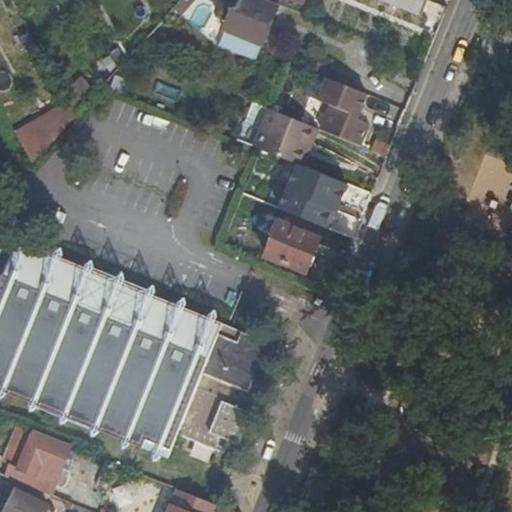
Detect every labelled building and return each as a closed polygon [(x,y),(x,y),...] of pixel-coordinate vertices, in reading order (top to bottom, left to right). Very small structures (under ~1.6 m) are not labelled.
[(197,0),(181,0),(169,15),(178,18),(181,19),(197,0)] [(217,12),(219,17),(229,20),(225,31),(263,47),(279,7),(260,0),(244,0),(239,13),(223,7),(219,9),(217,12)] [(381,0),(421,17),(427,1),(425,0),(381,0)] [(181,19),(178,18),(173,31),(190,37),(196,25),(193,24),(181,19)] [(322,131),(361,146),(371,121),(383,127),(391,105),(387,103),(362,93),(328,79),(319,101),(331,106),(322,131)] [(511,90),(511,84),(498,79),(494,88),(510,95),(511,90)] [(362,93),(387,103),(393,90),(368,80),(362,93)] [(159,82),(155,94),(180,102),(184,90),(159,82)] [(68,104),(16,132),(33,163),(75,117),(68,104)] [(268,108),(253,145),(262,149),(302,166),(317,128),(268,108)] [(321,238),(282,222),(267,257),(307,273),(321,238)] [(245,428),(247,427),(247,425),(246,422),(244,420),(243,419),(241,417),(246,404),(255,407),(267,380),(267,378),(267,375),(267,374),(265,371),(259,368),(261,363),(264,362),(257,344),(253,346),(249,344),(249,343),(249,341),(249,339),(249,336),(248,335),(248,334),(246,332),(0,235),(0,387),(170,457),(180,433),(226,452),(232,439),(235,430),(237,430),(239,430),(241,430),(243,429),(245,428)] [(247,425),(247,427),(255,407),(246,404),(241,417),(243,419),(244,420),(246,422),(247,425)] [(36,430),(20,424),(4,462),(11,466),(19,468),(36,430)] [(241,442),(247,427),(245,428),(243,429),(241,430),(239,430),(237,430),(235,430),(232,439),(241,442)] [(11,466),(6,478),(51,496),(55,486),(63,489),(67,487),(72,477),(70,472),(62,469),(73,445),(36,430),(19,468),(11,466)] [(10,488),(5,497),(11,500),(15,491),(10,488)] [(216,511),(219,506),(179,489),(169,511),(216,511)] [(11,500),(5,497),(0,493),(0,511),(46,511),(49,507),(16,490),(15,491),(11,500)]
